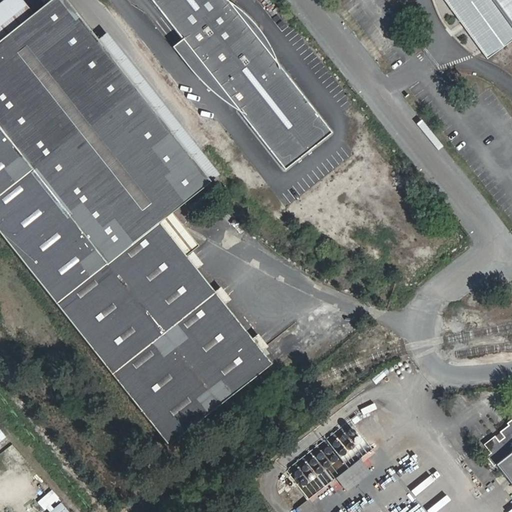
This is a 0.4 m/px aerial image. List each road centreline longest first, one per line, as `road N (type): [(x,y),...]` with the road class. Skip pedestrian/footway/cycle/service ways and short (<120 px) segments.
road 1 (unclassified): [(305,0),(500,246),(429,298),(424,352),(457,377),(511,371)]
road 2 (unknown): [(422,329),(321,295),(231,287)]
